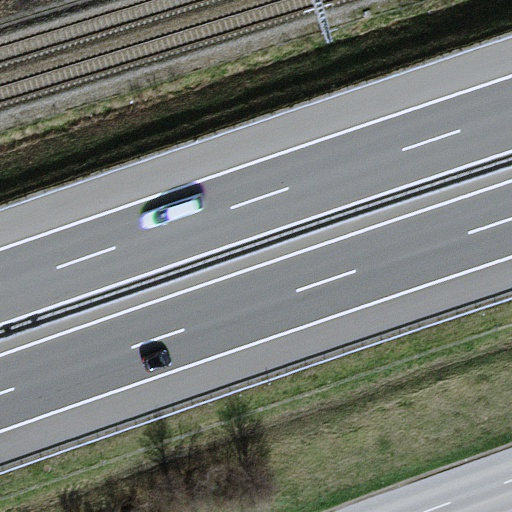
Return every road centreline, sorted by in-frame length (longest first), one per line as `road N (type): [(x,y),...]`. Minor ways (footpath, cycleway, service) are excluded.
road 1 (motorway): [(0,395),(511,220)]
road 2 (motorway): [(511,111),(0,284)]
